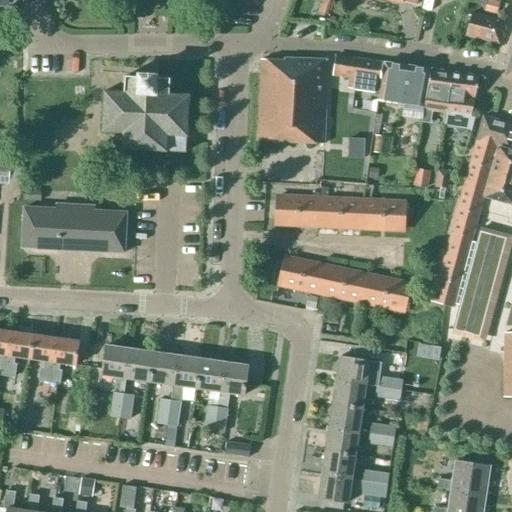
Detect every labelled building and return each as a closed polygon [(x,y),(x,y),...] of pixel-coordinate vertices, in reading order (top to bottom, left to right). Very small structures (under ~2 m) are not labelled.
[(321,0),(317,13),(327,17),(332,0),(321,0)] [(482,0),(480,10),(493,13),(496,2),(487,0),(482,0)] [(466,36),(498,44),(504,22),(471,13),(466,36)] [(348,88),(379,92),(383,63),(336,56),(333,76),(350,78),(348,88)] [(256,143),(323,144),(327,60),(284,59),(284,61),(261,60),(256,143)] [(378,101),(401,104),(407,66),(384,63),(378,101)] [(430,69),(407,66),(401,104),(424,108),(430,69)] [(450,90),(453,73),(431,69),(422,126),(431,125),(433,112),(446,114),(450,90)] [(473,117),(480,77),(453,73),(450,90),(446,114),(444,128),(473,131),(475,118),(473,117)] [(166,151),(186,152),(189,96),(169,95),(170,79),(156,78),(138,77),(125,77),(124,93),(104,92),(102,133),(122,134),(121,150),(166,152),(166,151)] [(373,133),(372,135),(375,136),(378,136),(378,134),(381,116),(376,115),(373,133)] [(511,138),(511,123),(483,116),(476,141),(497,147),(509,150),(511,138)] [(378,136),(375,136),(374,153),(388,154),(390,137),(378,136)] [(444,259),(432,301),(455,307),(455,304),(472,242),(484,197),(498,148),(476,142),(469,165),(463,188),(457,212),(450,235),(444,259)] [(484,197),(511,204),(511,151),(498,148),(484,197)] [(0,161),(0,183),(10,184),(11,162),(0,161)] [(369,167),(367,178),(377,180),(379,169),(369,167)] [(286,180),(307,179),(306,168),(286,169),(286,180)] [(414,187),(428,188),(430,172),(417,170),(414,187)] [(436,188),(448,189),(450,171),(438,170),(436,188)] [(25,190),(25,201),(41,202),(42,191),(25,190)] [(277,197),(275,225),(318,227),(319,199),(277,197)] [(361,229),(362,201),(319,199),(318,227),(361,229)] [(405,203),(362,201),(361,229),(404,231),(405,203)] [(22,248),(124,253),(126,213),(94,211),(95,207),(56,205),(56,209),(24,208),(22,248)] [(460,305),(453,331),(481,339),(509,237),(481,229),(477,243),(472,242),(455,304),(460,305)] [(320,294),(326,267),(284,258),(278,285),(320,294)] [(362,303),(368,276),(326,267),(320,294),(362,303)] [(410,284),(368,276),(362,303),(404,312),(410,284)] [(308,295),(305,307),(314,309),(315,309),(317,298),(313,297),(308,295)] [(0,375),(4,376),(10,332),(0,330),(0,375)] [(33,335),(10,332),(4,376),(14,377),(16,365),(13,364),(14,357),(29,359),(33,335)] [(49,382),(56,339),(33,335),(29,359),(45,362),(44,369),(41,368),(39,381),(49,382)] [(79,342),(56,339),(49,382),(59,384),(61,371),(58,371),(59,364),(75,366),(79,342)] [(120,417),(124,393),(125,379),(130,349),(106,346),(101,376),(115,377),(110,416),(120,417)] [(125,379),(149,382),(153,353),(130,349),(125,379)] [(172,386),(176,356),(153,353),(149,382),(172,386)] [(177,425),(179,401),(182,387),(196,389),(200,359),(176,356),(172,386),(170,400),(167,424),(177,425)] [(401,390),(402,380),(367,375),(369,361),(339,357),(336,381),(365,385),(365,386),(376,387),(401,390)] [(214,432),(224,363),(200,359),(196,389),(209,391),(203,430),(214,432)] [(224,434),(228,409),(230,394),(244,396),(248,366),(224,363),(214,432),(224,434)] [(362,409),(365,386),(365,385),(336,381),(332,404),(362,409)] [(374,397),(399,401),(401,390),(376,387),(374,397)] [(134,394),(124,393),(120,417),(130,419),(134,394)] [(156,423),(167,424),(170,400),(160,398),(156,423)] [(358,432),(362,409),(332,404),(329,428),(358,432)] [(64,439),(76,440),(79,420),(67,419),(64,439)] [(370,423),(369,434),(394,437),(395,427),(370,423)] [(167,425),(164,446),(165,446),(173,447),(176,426),(174,426),(173,426),(167,425)] [(355,456),(358,432),(329,428),(325,451),(355,456)] [(392,448),(394,437),(369,434),(367,444),(392,448)] [(250,446),(226,442),(224,454),(248,458),(250,446)] [(351,479),(355,456),(325,451),(322,475),(351,479)] [(438,479),(437,488),(451,490),(451,489),(485,495),(489,466),(455,461),(452,481),(438,479)] [(363,470),(362,480),(362,481),(387,485),(388,474),(363,470)] [(348,503),(350,490),(360,491),(385,495),(387,485),(362,481),(362,480),(351,479),(322,475),(318,499),(348,503)] [(60,511),(63,499),(66,480),(57,479),(54,498),(53,498),(51,511),(60,511)] [(93,481),(82,479),(79,494),(90,495),(93,481)] [(122,486),(119,508),(126,509),(133,510),(136,488),(122,486)] [(451,489),(451,490),(448,510),(434,507),(432,511),(482,511),(485,495),(451,489)] [(162,492),(155,490),(152,505),(160,506),(162,492)] [(30,511),(31,511),(27,511),(13,509),(15,492),(6,491),(3,508),(7,509),(6,511),(30,511)] [(31,511),(30,511),(36,511),(39,496),(30,494),(27,511),(31,511)] [(176,501),(174,511),(183,511),(185,503),(176,501)] [(75,511),(85,511),(86,503),(77,502),(75,511)]
